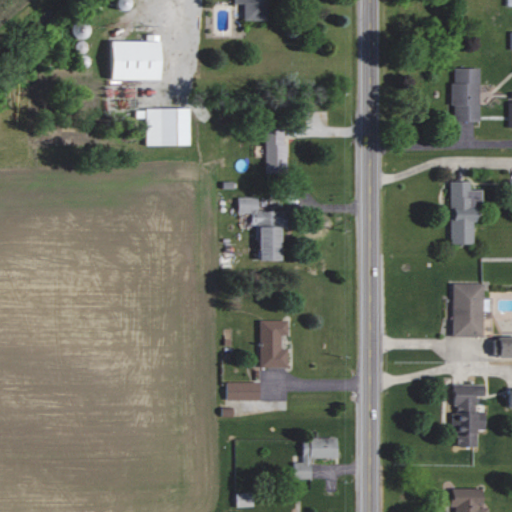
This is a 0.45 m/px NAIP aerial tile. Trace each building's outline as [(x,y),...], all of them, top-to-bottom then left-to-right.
[(232,0),(232,3),(241,3),(242,19),(266,19),(265,0),(232,0)] [(157,79),(158,33),(144,33),(144,39),(107,38),(107,78),(157,79)] [(451,120),(477,120),(477,67),(450,67),(450,105),(452,105),(451,120)] [(187,144),(187,106),(143,107),(144,144),(187,144)] [(263,128),(264,171),(284,170),(283,127),(263,128)] [(469,180),(448,180),(449,243),(472,242),(471,221),(478,221),(478,188),(469,189),(469,180)] [(256,224),(256,259),(278,259),(278,218),(283,218),(283,210),(256,210),(256,196),(236,196),(236,212),(249,212),(249,224),(256,224)] [(480,336),(481,283),(450,282),(449,336),(480,336)] [(286,366),(285,348),(278,348),(278,334),(285,334),(285,319),(257,319),(257,367),(286,366)] [(511,355),(511,336),(490,337),(491,356),(511,355)] [(224,399),(256,399),(257,382),(224,381),(224,399)] [(455,445),(475,445),(475,428),(483,428),(483,411),(474,410),(474,395),(483,395),(483,383),(452,383),(452,412),(450,412),(450,426),(455,426),(455,445)] [(291,478),(309,478),(308,457),(334,457),(334,436),(300,437),(300,461),(291,461),(291,478)] [(450,511),(486,511),(487,507),(479,507),(479,487),(449,487),(449,506),(451,506),(450,511)] [(233,492),(234,506),(250,506),(250,491),(233,492)]
